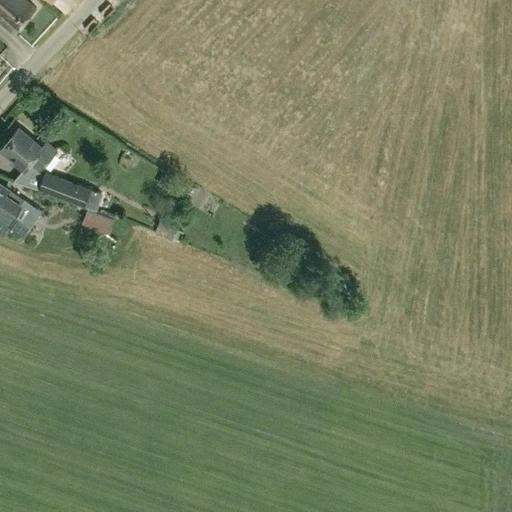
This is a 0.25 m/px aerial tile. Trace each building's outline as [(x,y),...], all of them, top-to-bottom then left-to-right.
[(0,0),(0,17),(16,31),(37,8),(28,0),(0,0)] [(0,150),(24,170),(29,164),(39,172),(57,150),(47,142),(43,147),(19,127),(0,149),(0,150)] [(46,173),(39,189),(96,209),(103,192),(46,173)] [(9,222),(24,200),(0,183),(0,230),(4,234),(13,225),(9,222)] [(99,213),(94,226),(108,232),(113,219),(99,213)] [(173,238),(180,240),(183,232),(177,229),(173,238)]
